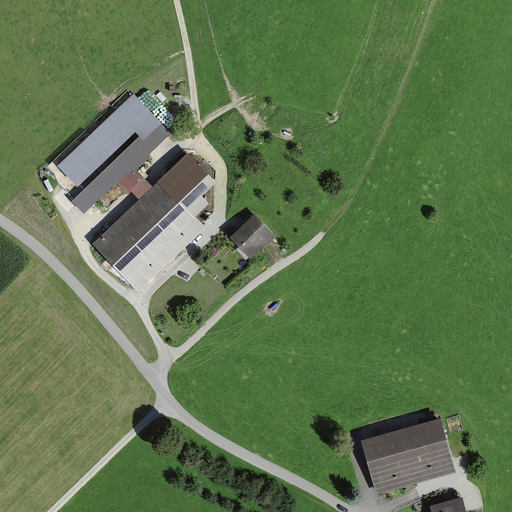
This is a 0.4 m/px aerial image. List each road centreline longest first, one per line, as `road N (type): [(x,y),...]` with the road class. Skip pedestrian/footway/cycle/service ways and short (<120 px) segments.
road 1 (unclassified): [(170,398),(52,260),(0,220)]
road 2 (track): [(179,0),(199,136),(222,168),(214,228)]
road 3 (unclassified): [(170,398),(203,430),(346,511)]
road 4 (track): [(164,362),(322,235)]
road 5 (track): [(53,511),(170,398)]
